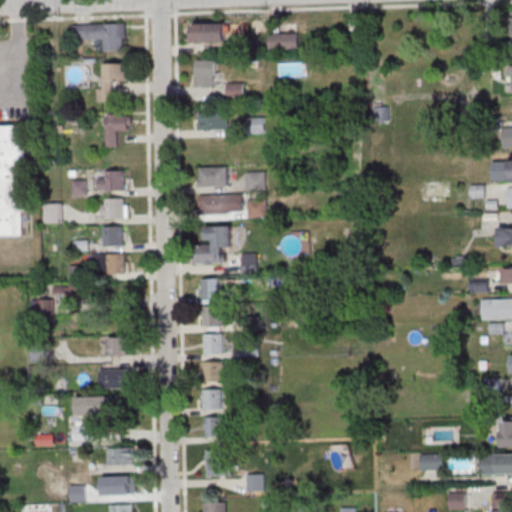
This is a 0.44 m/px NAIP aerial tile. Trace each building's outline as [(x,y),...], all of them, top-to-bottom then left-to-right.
[(227,22),(192,22),(192,41),(227,41),(227,22)] [(126,23),(73,24),(73,39),(103,39),(103,51),(126,51),(126,23)] [(299,33),(272,32),(272,49),(299,50),(299,33)] [(216,87),(216,60),(197,60),(197,87),(216,87)] [(100,102),(114,102),(114,81),(129,81),(129,63),(100,63),(100,102)] [(244,98),(244,83),(228,83),(228,98),(244,98)] [(230,112),(199,112),(199,129),(230,129),(230,112)] [(107,146),(117,146),(117,129),(132,129),(132,113),(107,113),(107,146)] [(0,235),(29,235),(29,125),(0,124),(0,235)] [(511,178),(511,159),(496,160),(496,179),(511,178)] [(200,185),(228,185),(228,167),(200,167),(200,185)] [(99,190),(126,190),(126,170),(106,170),(106,177),(99,177),(99,190)] [(268,189),(268,171),(247,171),(247,189),(268,189)] [(244,194),(202,194),(202,213),(244,213),(244,194)] [(126,197),(102,197),(102,218),(126,218),(126,197)] [(269,199),(250,199),(250,216),(269,216),(269,199)] [(63,221),(63,202),(46,202),(46,221),(63,221)] [(196,245),(196,263),(225,263),(224,247),(233,247),(233,225),(207,226),(207,245),(196,245)] [(124,245),(124,226),(105,226),(105,245),(124,245)] [(511,226),(500,227),(500,245),(511,244),(511,226)] [(126,254),(95,254),(95,274),(126,274),(126,254)] [(222,279),(203,279),(203,300),(222,300),(222,279)] [(472,293),(490,293),(490,279),(472,279),(472,293)] [(511,297),(483,298),(483,318),(511,317),(511,297)] [(223,326),(223,306),(205,306),(205,326),(223,326)] [(205,354),(225,354),(225,334),(205,334),(205,354)] [(135,336),(109,336),(109,354),(135,354),(135,336)] [(225,362),(206,362),(205,381),(224,381),(225,362)] [(101,368),(101,387),(132,387),(132,368),(101,368)] [(223,409),(223,389),(205,389),(205,409),(223,409)] [(111,395),(77,395),(77,414),(111,414),(111,395)] [(206,436),(225,436),(225,416),(206,416),(206,436)] [(511,416),(502,417),(502,447),(511,446),(511,416)] [(75,440),(92,440),(92,426),(75,426),(75,440)] [(135,447),(110,447),(110,463),(135,463),(135,447)] [(208,449),(208,476),(234,476),(234,449),(208,449)] [(511,473),(511,453),(483,453),(483,474),(511,473)] [(445,454),(422,454),(422,470),(445,470),(445,454)] [(89,481),(89,461),(71,461),(71,481),(89,481)] [(248,474),(248,491),(266,491),(266,474),(248,474)] [(511,511),(511,492),(494,492),(492,511),(511,511)] [(452,508),(466,508),(466,494),(452,494),(452,508)] [(203,501),(202,511),(226,511),(227,501),(203,501)]
